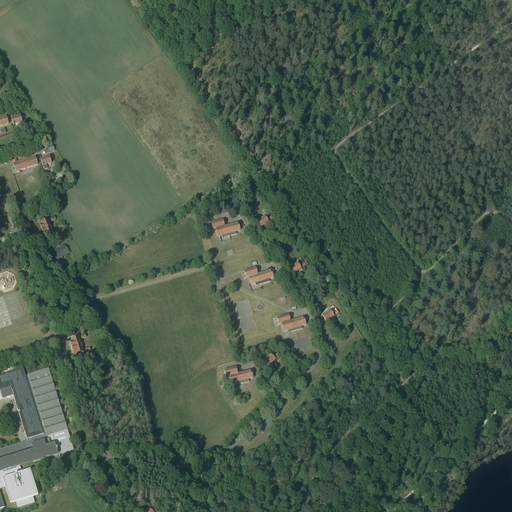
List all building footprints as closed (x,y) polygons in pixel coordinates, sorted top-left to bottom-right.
[(13,125),(16,124),(22,122),(20,116),(11,119),(13,125)] [(0,119),(0,126),(8,124),(6,117),(0,119)] [(43,155),(55,151),(52,145),(46,147),(47,150),(42,152),(43,155)] [(17,164),(16,160),(15,157),(12,158),(14,165),(13,165),(15,172),(37,165),(35,158),(17,164)] [(50,159),(49,157),(40,160),(42,167),(43,170),(47,169),(46,165),(51,163),(53,162),(52,159),(50,159)] [(268,222),(273,219),(271,217),(267,220),(265,217),(257,222),(260,227),(268,222)] [(42,231),(50,228),(48,220),(41,223),(42,225),(40,225),(42,231)] [(224,228),(224,227),(223,221),(211,224),(213,230),(216,229),(216,230),(215,230),(217,237),(218,237),(225,235),(226,237),(236,234),(236,235),(235,232),(240,231),(238,224),(233,225),(233,226),(229,227),(229,226),(224,228)] [(47,237),(53,235),(50,228),(42,231),(44,236),(46,235),(47,237)] [(57,260),(68,253),(63,246),(53,253),(57,260)] [(304,267),(305,266),(304,263),(299,266),(297,264),(289,269),(293,274),(301,269),(304,267)] [(257,276),(257,275),(255,269),(244,272),(246,278),(249,277),(250,278),(249,278),(251,285),(258,283),(259,285),(269,282),(269,279),(273,278),(271,271),(266,273),(262,275),(262,274),(257,276)] [(326,322),(338,313),(336,311),(332,314),(330,311),(322,317),(326,322)] [(290,323),(289,322),(290,321),(288,316),(277,319),(278,325),(282,324),(282,325),(281,325),(283,332),(284,332),(291,330),(291,332),(302,329),(301,326),(305,325),(306,325),(304,318),(303,318),(299,320),(295,322),(294,321),(290,323)] [(72,348),(81,345),(78,338),(72,340),(72,342),(70,342),(72,348)] [(77,355),(83,352),(81,345),(72,348),(74,353),(76,352),(77,355)] [(275,359),(279,355),(277,353),(273,357),(271,355),(264,362),(268,366),(275,359)] [(0,508),(4,507),(0,493),(0,489),(4,488),(9,506),(16,504),(18,509),(35,503),(33,499),(38,497),(30,470),(22,473),(20,467),(58,455),(58,454),(73,449),(55,391),(61,390),(60,386),(54,388),(48,368),(27,374),(28,376),(25,377),(23,369),(0,376),(0,391),(3,400),(13,397),(16,404),(15,404),(16,406),(17,410),(18,410),(22,426),(24,432),(27,440),(26,440),(27,440),(27,441),(0,449),(0,508)] [(237,375),(237,374),(236,368),(224,371),(226,377),(229,376),(229,377),(228,377),(230,384),(238,382),(238,384),(249,382),(248,379),(253,378),(251,371),(246,373),(242,374),(237,375)] [(263,433),(273,424),(268,420),(259,429),(263,433)]
